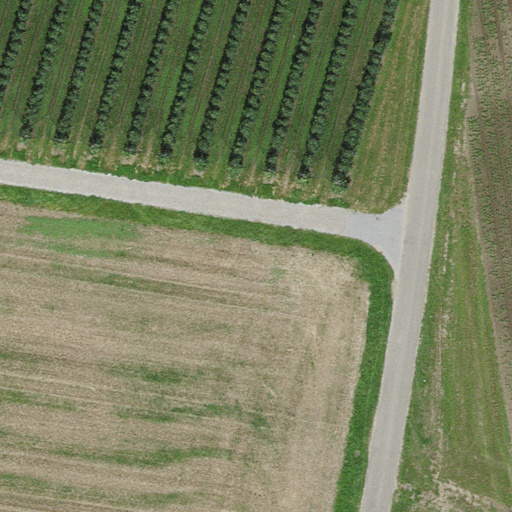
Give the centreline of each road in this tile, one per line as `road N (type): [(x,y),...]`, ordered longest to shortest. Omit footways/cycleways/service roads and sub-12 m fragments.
road 1 (residential): [(379,511),(429,239),(446,0)]
road 2 (track): [(429,239),(0,178)]
